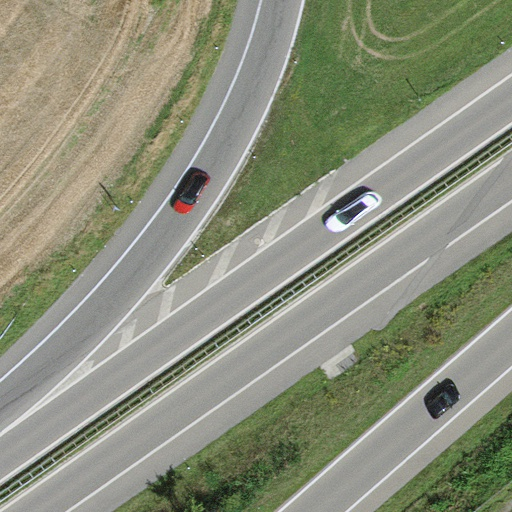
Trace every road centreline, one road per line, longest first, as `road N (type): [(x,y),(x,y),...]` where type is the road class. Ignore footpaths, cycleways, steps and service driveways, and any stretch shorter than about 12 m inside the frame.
road 1 (motorway): [(511,81),(0,438)]
road 2 (primary): [(57,511),(305,331),(511,195)]
road 3 (motorway): [(281,0),(253,93),(191,203),(106,307),(0,407)]
road 4 (primary): [(318,511),(511,341)]
